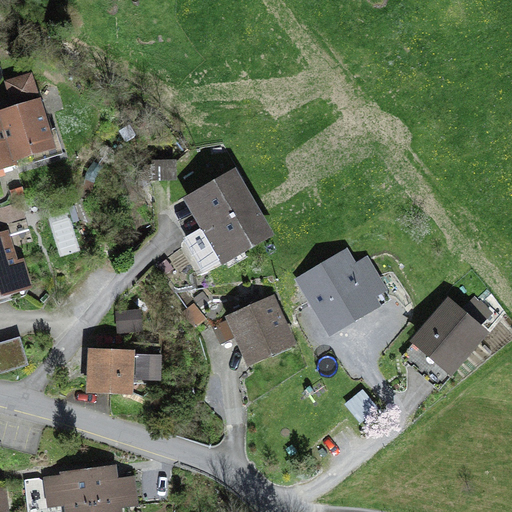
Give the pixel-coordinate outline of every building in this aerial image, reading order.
[(0,117),(12,160),(52,149),(32,79),(11,86),(18,111),(0,115),(0,117)] [(0,168),(13,165),(12,160),(0,117),(0,168)] [(190,200),(226,265),(270,241),(235,176),(190,200)] [(0,296),(29,288),(21,263),(16,265),(7,236),(0,237),(0,296)] [(344,257),(300,283),(331,336),(388,302),(365,263),(352,270),(344,257)] [(492,315),(475,299),(464,310),(481,327),(492,315)] [(270,302),(233,321),(257,369),(295,350),(270,302)] [(450,307),(409,357),(443,385),(484,335),(450,307)] [(0,340),(0,366),(1,370),(28,361),(20,335),(0,340)] [(162,376),(162,349),(137,349),(137,376),(162,376)] [(90,355),(89,393),(132,394),(133,356),(90,355)] [(114,470),(89,473),(93,511),(119,511),(118,505),(131,504),(129,482),(116,483),(114,470)] [(93,511),(89,473),(63,476),(64,480),(50,482),(52,507),(67,505),(67,511),(93,511)]
